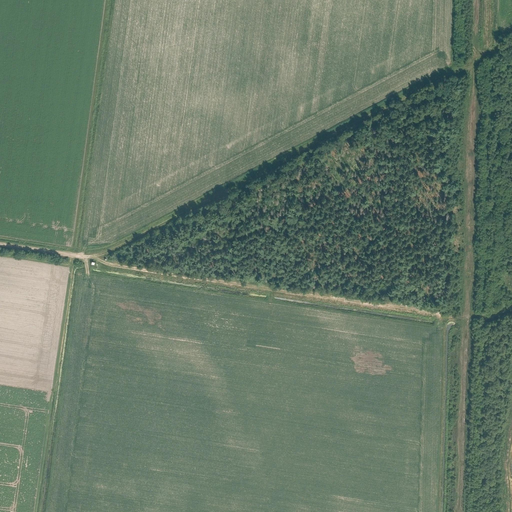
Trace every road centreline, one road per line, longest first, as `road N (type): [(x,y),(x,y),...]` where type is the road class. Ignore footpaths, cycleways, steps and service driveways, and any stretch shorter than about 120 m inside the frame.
road 1 (track): [(511,42),(106,253),(0,244)]
road 2 (track): [(476,0),(459,511)]
road 3 (track): [(82,256),(466,319),(511,304)]
